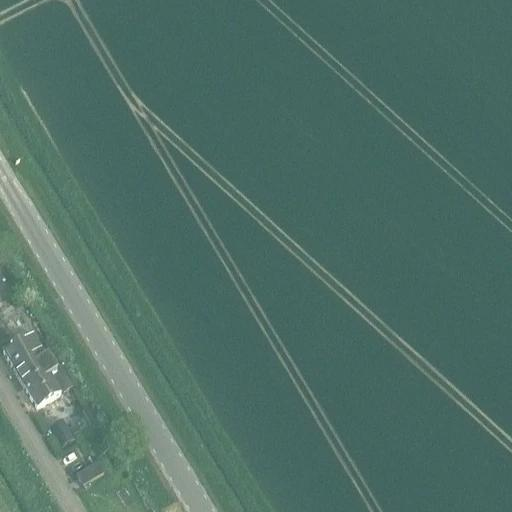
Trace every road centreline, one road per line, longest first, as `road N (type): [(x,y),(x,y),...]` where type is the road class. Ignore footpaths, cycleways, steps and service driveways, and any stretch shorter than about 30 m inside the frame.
road 1 (tertiary): [(201,511),(0,175)]
road 2 (unclassified): [(75,511),(0,384)]
